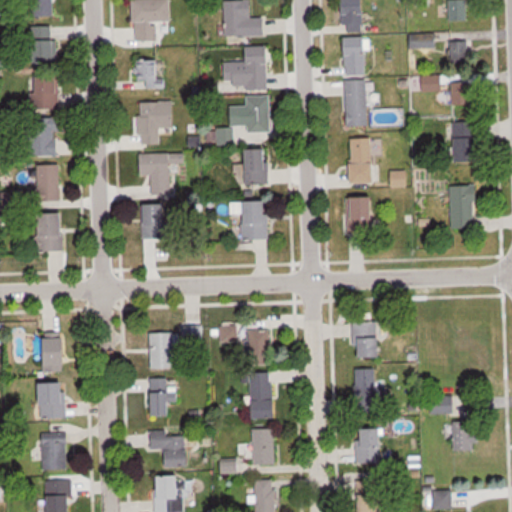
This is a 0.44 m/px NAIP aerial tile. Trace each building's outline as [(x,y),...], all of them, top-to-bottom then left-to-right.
[(34,0),(34,15),(56,15),(55,0),(34,0)] [(136,0),(137,41),(160,41),(159,21),(174,21),(173,0),(136,0)] [(267,36),(268,18),(254,18),(254,0),(242,0),(227,0),(227,35),(267,36)] [(344,0),(344,31),(366,31),(366,0),(344,0)] [(449,0),(449,20),(470,20),(469,0),(449,0)] [(35,26),(36,63),(59,63),(58,26),(35,26)] [(346,37),(348,125),(370,125),(369,36),(346,37)] [(470,70),(470,41),(451,41),(451,70),(470,70)] [(271,45),(250,45),(250,61),(227,61),(227,88),(271,88),(271,45)] [(141,59),(141,88),(165,88),(165,59),(141,59)] [(33,110),(61,110),(61,76),(38,76),(38,92),(33,92),(33,110)] [(473,105),(473,81),(451,81),(451,105),(473,105)] [(250,130),(274,130),(274,95),(249,95),(249,112),(241,113),(242,126),(250,125),(250,130)] [(140,142),(163,143),(163,132),(177,132),(177,102),(141,101),(140,142)] [(59,155),(59,123),(36,123),(36,155),(59,155)] [(459,161),(479,161),(479,123),(459,123),(459,161)] [(237,128),(221,128),(221,145),(237,145),(237,128)] [(354,183),(377,183),(377,137),(354,137),(354,183)] [(272,148),(245,148),(245,187),(272,187),(272,148)] [(142,176),(153,176),(154,195),(176,195),(175,163),(186,163),(186,153),(141,153),(142,176)] [(63,165),(37,164),(37,201),(62,201),(63,165)] [(478,228),(477,185),(453,185),(453,229),(478,228)] [(346,215),(346,234),(379,233),(378,196),(352,197),(352,215),(346,215)] [(272,200),(245,200),(245,239),(272,239),(272,200)] [(171,204),(147,204),(147,239),(171,239),(171,204)] [(67,213),(42,213),(42,251),(67,251),(67,213)] [(383,321),(357,321),(357,357),(383,357),(383,321)] [(205,326),(185,326),(185,346),(205,346),(205,326)] [(250,356),(273,356),(273,330),(250,330),(250,356)] [(177,368),(177,332),(153,332),(153,368),(177,368)] [(46,335),(46,371),(69,371),(69,335),(46,335)] [(358,369),(358,399),(384,399),(384,369),(358,369)] [(278,418),(277,372),(253,373),(253,419),(278,418)] [(178,416),(178,378),(154,378),(154,416),(178,416)] [(43,382),(43,417),(68,417),(68,382),(43,382)] [(456,451),(480,451),(480,421),(456,421),(456,451)] [(386,462),(386,428),(361,428),(361,462),(386,462)] [(278,465),(278,429),(256,429),(256,465),(278,465)] [(151,431),(151,449),(167,449),(168,467),(190,467),(190,431),(151,431)] [(44,470),(72,470),(72,434),(44,434),(44,470)] [(158,511),(184,511),(184,475),(158,475),(158,511)] [(73,511),(74,480),(48,480),(47,511),(73,511)] [(279,511),(279,480),(258,480),(258,511),(279,511)] [(357,511),(386,511),(386,480),(358,480),(357,511)] [(435,489),(435,509),(455,509),(455,489),(435,489)]
